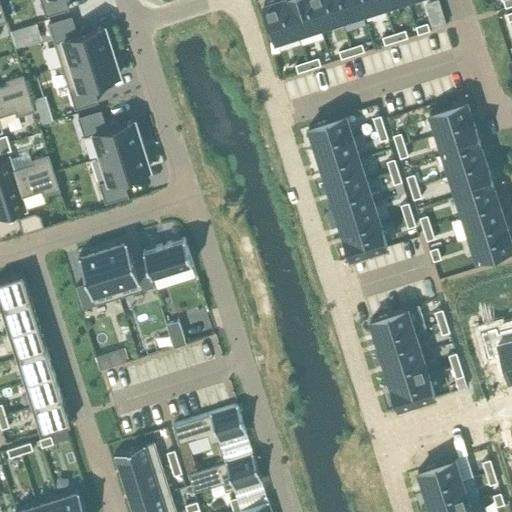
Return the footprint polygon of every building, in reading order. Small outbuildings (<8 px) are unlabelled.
[(41,0),(46,14),(69,7),(66,0),(41,0)] [(287,0),(271,0),(264,2),(276,39),(298,32),(287,0)] [(287,0),(298,32),(320,25),(311,0),(287,0)] [(335,0),(311,0),(320,25),(342,18),(335,0)] [(359,0),(335,0),(342,18),(363,11),(359,0)] [(383,0),(359,0),(363,11),(385,4),(383,0)] [(72,15),(48,22),(62,65),(112,49),(105,25),(89,30),(87,25),(76,28),(72,15)] [(442,15),(430,19),(433,26),(444,23),(442,15)] [(427,22),(416,25),(418,33),(430,29),(427,22)] [(11,30),(16,44),(25,41),(21,27),(11,30)] [(405,29),(394,32),(396,40),(408,36),(405,29)] [(394,32),(383,36),(385,44),(396,40),(394,32)] [(362,43),(350,46),(353,54),(364,50),(362,43)] [(350,46),(339,50),(341,57),(353,54),(350,46)] [(112,49),(62,65),(76,108),(98,101),(94,87),(106,83),(104,78),(120,73),(112,49)] [(329,79),(377,62),(374,52),(325,68),(329,79)] [(318,56),(307,60),(309,68),(321,64),(318,56)] [(307,60),(296,64),(298,71),(309,68),(307,60)] [(0,100),(29,91),(24,73),(6,78),(8,83),(0,85),(0,100)] [(29,91),(0,100),(0,129),(1,130),(0,127),(0,115),(16,110),(18,115),(21,114),(35,110),(29,91)] [(467,100),(430,112),(437,133),(473,121),(467,100)] [(50,109),(36,113),(39,122),(52,117),(50,109)] [(101,109),(78,116),(84,135),(94,133),(101,156),(142,143),(142,141),(136,121),(135,121),(135,119),(119,124),(117,119),(105,122),(101,109)] [(346,113),(309,125),(316,147),(353,136),(346,113)] [(381,114),(373,117),(377,128),(384,126),(381,114)] [(473,121),(437,133),(443,153),(480,142),(474,121),(473,121)] [(384,126),(377,128),(380,140),(388,137),(384,126)] [(401,132),(394,134),(397,146),(405,143),(401,132)] [(6,134),(0,135),(0,144),(9,141),(6,134)] [(353,136),(316,147),(323,169),(360,158),(353,136)] [(9,141),(0,144),(0,152),(11,149),(9,141)] [(480,142),(443,153),(450,174),(487,162),(480,142)] [(109,179),(99,182),(106,202),(128,195),(124,181),(136,177),(134,172),(150,167),(142,143),(101,156),(109,179)] [(405,143),(397,146),(401,157),(409,155),(405,143)] [(9,156),(0,158),(0,188),(55,171),(49,152),(42,154),(31,158),(29,153),(29,151),(10,157),(9,156)] [(360,158),(323,169),(330,191),(366,179),(360,158)] [(394,158),(387,160),(391,172),(398,169),(394,158)] [(487,162),(450,174),(456,195),(493,183),(487,162)] [(398,169),(391,172),(394,183),(402,181),(398,169)] [(55,171),(0,188),(0,217),(26,209),(22,196),(24,195),(41,190),(43,195),(60,189),(55,171)] [(415,173),(407,175),(411,187),(418,184),(415,173)] [(366,179),(330,191),(337,213),(373,201),(366,179)] [(493,183),(456,195),(463,215),(500,204),(493,183)] [(418,184),(411,187),(414,198),(422,196),(418,184)] [(373,201),(337,213),(344,234),(380,223),(373,201)] [(408,201),(401,204),(404,215),(412,213),(408,201)] [(500,204),(463,215),(470,236),(506,224),(500,204)] [(35,211),(18,216),(22,227),(23,232),(27,231),(44,225),(41,214),(35,211)] [(412,213),(404,215),(408,227),(416,224),(412,213)] [(428,214),(420,217),(424,228),(431,226),(428,214)] [(380,223),(344,234),(351,257),(388,245),(380,223)] [(511,242),(506,224),(470,236),(476,257),(511,245),(511,242)] [(431,226),(424,228),(425,233),(427,239),(435,237),(431,226)] [(185,237),(143,250),(146,257),(147,262),(151,275),(153,274),(191,262),(193,262),(185,237)] [(127,238),(103,246),(119,296),(154,285),(151,275),(147,262),(135,266),(127,238)] [(119,296),(103,246),(79,253),(88,281),(76,285),(83,307),(119,296)] [(438,246),(430,248),(434,260),(441,257),(438,246)] [(0,278),(0,301),(1,306),(31,297),(22,272),(0,278)] [(9,331),(39,322),(31,297),(1,306),(9,331)] [(407,307),(371,318),(378,341),(414,329),(407,307)] [(442,308),(435,310),(438,322),(446,319),(442,308)] [(186,342),(179,319),(167,323),(174,346),(186,342)] [(446,319),(438,322),(442,333),(450,331),(446,319)] [(46,347),(39,322),(9,331),(17,356),(46,347)] [(496,325),(482,329),(489,354),(501,351),(509,379),(511,378),(511,324),(497,329),(496,325)] [(414,329),(378,341),(385,363),(421,351),(414,329)] [(17,356),(25,381),(54,372),(46,347),(17,356)] [(421,351),(385,363),(392,384),(428,373),(421,351)] [(456,351),(449,354),(452,365),(460,363),(456,351)] [(111,365),(107,352),(96,355),(100,369),(111,365)] [(460,363),(452,365),(456,377),(464,374),(460,363)] [(25,381),(33,406),(62,397),(54,372),(25,381)] [(428,373),(392,384),(399,407),(435,395),(428,373)] [(62,397),(33,406),(41,431),(70,422),(62,397)] [(179,443),(208,434),(210,442),(219,439),(246,431),(238,403),(173,424),(179,443)] [(9,426),(6,414),(0,415),(0,422),(2,428),(9,426)] [(42,446),(54,442),(51,435),(40,438),(42,446)] [(114,452),(123,478),(163,465),(155,440),(114,452)] [(10,456),(21,453),(19,445),(7,449),(10,456)] [(167,451),(171,463),(178,460),(175,449),(167,451)] [(32,450),(21,453),(23,461),(34,457),(32,450)] [(262,479),(253,451),(188,472),(194,491),(223,482),(225,490),(262,479)] [(455,457),(418,469),(426,491),(462,480),(455,457)] [(490,458),(483,460),(486,472),(494,469),(490,458)] [(178,460),(171,463),(174,474),(182,472),(178,460)] [(163,465),(123,478),(130,503),(171,490),(163,465)] [(494,469),(486,472),(490,483),(498,481),(494,469)] [(462,480),(426,491),(432,511),(435,511),(469,501),(462,480)] [(57,495),(62,511),(86,511),(79,488),(57,495)] [(133,511),(177,511),(171,490),(130,503),(133,511)] [(501,492),(494,495),(497,506),(505,504),(501,492)] [(40,511),(62,511),(57,495),(37,501),(40,511)] [(230,498),(234,510),(242,508),(238,496),(230,498)] [(272,511),(268,499),(265,500),(242,508),(234,510),(227,511),(272,511)] [(40,511),(37,501),(15,508),(16,511),(40,511)] [(199,508),(197,501),(186,504),(188,511),(199,508)] [(472,511),(469,501),(435,511),(472,511)]
